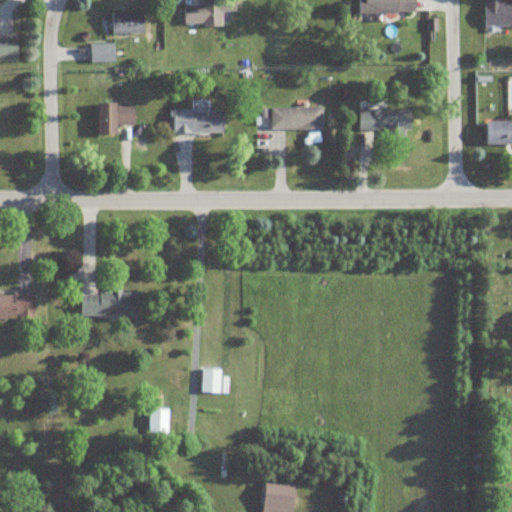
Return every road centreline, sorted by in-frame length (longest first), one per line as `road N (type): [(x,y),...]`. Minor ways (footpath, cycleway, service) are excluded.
road 1 (residential): [(0,196),(511,194)]
road 2 (residential): [(57,0),(55,196)]
road 3 (residential): [(459,195),(453,0)]
